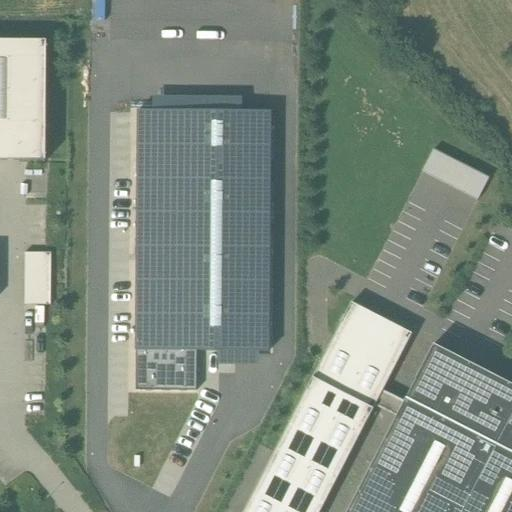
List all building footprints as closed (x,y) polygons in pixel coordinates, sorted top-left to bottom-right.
[(0,163),(45,164),(47,43),(0,42),(0,163)] [(154,100),(154,113),(242,113),(242,100),(154,100)] [(154,113),(138,112),(136,352),(196,353),(268,354),(270,114),(242,113),(154,113)] [(488,181),(434,153),(423,174),(477,202),(488,181)] [(51,255),(25,255),(24,307),(50,308),(51,255)] [(320,511),(411,338),(351,307),(244,511),(320,511)] [(511,511),(511,387),(434,347),(348,511),(511,511)] [(196,353),(136,352),(136,393),(196,393),(196,353)]
